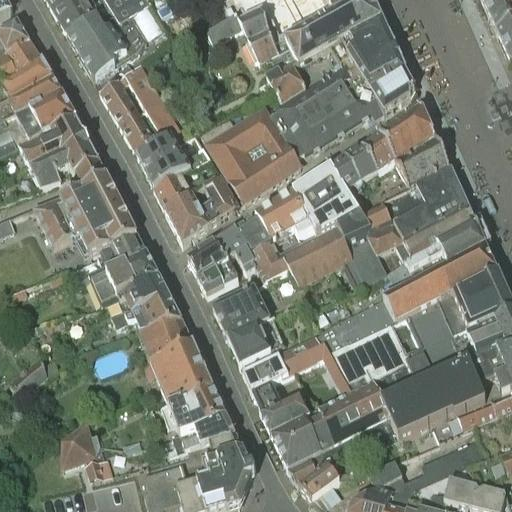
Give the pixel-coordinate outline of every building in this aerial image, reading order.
[(0,0),(0,24),(11,18),(1,0),(0,0)] [(42,0),(47,9),(47,10),(66,0),(42,0)] [(91,7),(87,0),(66,0),(47,10),(59,30),(75,23),(72,20),(102,5),(100,1),(91,7)] [(115,46),(130,66),(139,61),(146,49),(163,40),(147,13),(151,11),(143,0),(99,0),(100,1),(102,5),(110,16),(114,24),(107,29),(115,46)] [(369,1),(369,0),(282,0),(280,1),(278,0),(231,0),(241,18),(260,9),(273,33),(278,30),(288,48),(369,1)] [(511,0),(477,0),(478,2),(493,33),(511,23),(511,0)] [(381,27),(369,1),(288,48),(301,73),(340,51),(381,27)] [(110,16),(102,5),(72,20),(75,23),(59,30),(66,42),(98,26),(97,23),(100,22),(110,16)] [(470,67),(487,59),(464,8),(447,16),(470,67)] [(301,73),(288,48),(278,30),(273,33),(260,9),(241,18),(203,39),(211,53),(242,36),(259,72),(271,66),(275,74),(288,67),(289,71),(265,85),(282,111),(306,96),(294,77),(301,73)] [(399,25),(408,46),(427,38),(419,17),(399,25)] [(511,23),(493,33),(510,72),(511,71),(511,23)] [(102,32),(98,26),(66,42),(94,89),(116,75),(130,66),(115,46),(107,29),(102,32)] [(381,27),(340,51),(351,69),(372,103),(406,80),(405,79),(406,79),(401,70),(402,69),(394,52),(393,52),(389,42),(389,43),(381,27)] [(0,65),(29,51),(17,29),(0,39),(0,65)] [(434,42),(409,45),(415,91),(440,88),(434,42)] [(29,51),(0,65),(0,90),(1,92),(43,71),(29,51)] [(229,125),(200,143),(205,150),(203,152),(228,191),(230,190),(244,212),(301,175),(296,167),(304,162),(305,164),(372,122),(375,127),(384,121),(380,116),(372,103),(351,69),(276,117),(277,119),(271,122),(265,113),(234,133),(229,125)] [(43,71),(1,92),(0,92),(0,114),(7,110),(53,86),(44,72),(43,71)] [(125,83),(129,89),(136,102),(154,92),(142,72),(125,83)] [(415,97),(406,80),(372,103),(384,121),(384,122),(409,107),(410,107),(415,97)] [(125,83),(118,87),(99,99),(110,117),(129,106),(122,93),(129,89),(125,83)] [(7,110),(0,114),(0,130),(15,124),(61,101),(53,86),(7,110)] [(165,111),(154,92),(136,102),(147,121),(165,111)] [(17,153),(76,126),(75,125),(61,101),(15,124),(0,130),(0,166),(19,157),(17,153)] [(141,125),(129,106),(110,117),(121,136),(141,125)] [(165,111),(147,121),(159,142),(177,132),(165,111)] [(418,115),(364,154),(379,181),(395,170),(435,145),(423,118),(418,115)] [(153,145),(141,125),(121,136),(133,155),(153,145)] [(87,148),(76,126),(17,153),(19,157),(22,161),(21,161),(28,173),(87,148)] [(153,145),(133,155),(138,162),(176,142),(179,148),(185,145),(177,132),(159,142),(163,148),(157,151),(153,145)] [(176,142),(138,162),(136,163),(152,195),(181,183),(190,178),(193,182),(210,170),(201,156),(190,164),(186,157),(182,160),(176,150),(179,148),(176,142)] [(450,176),(435,145),(395,170),(409,198),(410,198),(450,176)] [(74,182),(99,169),(87,148),(28,173),(38,193),(39,196),(40,195),(41,197),(61,189),(59,184),(57,181),(69,175),(73,183),(74,182)] [(379,181),(364,154),(363,154),(346,164),(331,174),(351,206),(361,199),(360,197),(363,191),(362,189),(379,181)] [(82,196),(106,184),(104,180),(99,169),(74,182),(78,190),(82,196)] [(288,202),(255,222),(270,248),(277,261),(305,248),(338,235),(345,232),(360,221),(351,206),(331,174),(314,184),(288,202)] [(410,198),(360,221),(345,232),(338,235),(347,255),(398,230),(407,249),(468,216),(450,176),(410,198)] [(181,183),(152,195),(153,197),(164,217),(196,199),(206,193),(208,192),(202,182),(186,192),(181,183)] [(196,199),(164,217),(165,219),(168,225),(182,252),(208,235),(239,215),(240,214),(223,185),(221,183),(208,192),(206,193),(212,202),(202,209),(196,199)] [(32,216),(53,255),(69,248),(78,243),(88,265),(108,256),(137,243),(106,184),(82,196),(32,216)] [(476,233),(468,216),(407,249),(398,230),(347,255),(352,266),(364,292),(386,280),(378,263),(396,255),(405,271),(410,269),(476,233)] [(236,235),(234,237),(239,244),(257,277),(257,276),(258,277),(280,267),(277,261),(270,248),(255,222),(236,235)] [(11,228),(0,232),(0,244),(15,238),(11,228)] [(405,271),(386,280),(395,299),(404,295),(415,289),(415,291),(486,255),(476,234),(476,233),(410,269),(405,271)] [(305,248),(277,261),(280,267),(258,277),(265,291),(288,279),(297,296),(301,294),(342,273),(341,272),(352,266),(347,255),(338,235),(305,248)] [(234,237),(215,249),(224,266),(234,260),(236,263),(235,264),(247,283),(257,277),(239,244),(234,237)] [(103,275),(106,280),(146,262),(137,243),(108,256),(109,260),(98,265),(103,275)] [(215,249),(188,267),(197,284),(225,268),(224,266),(215,249)] [(383,307),(322,338),(323,341),(327,348),(335,344),(340,355),(342,358),(392,334),(405,327),(498,280),(498,279),(486,255),(415,291),(415,289),(404,295),(395,299),(382,305),(383,307)] [(88,282),(91,288),(103,315),(103,316),(119,309),(117,304),(158,284),(157,283),(146,262),(106,280),(103,275),(102,275),(88,282)] [(364,292),(352,266),(341,272),(342,273),(343,277),(354,297),(364,292)] [(225,268),(197,284),(207,304),(236,287),(225,268)] [(511,311),(498,280),(405,327),(417,356),(418,357),(406,362),(412,375),(415,373),(511,320),(511,311)] [(61,281),(3,304),(5,311),(63,288),(61,281)] [(76,287),(79,294),(91,288),(88,282),(83,284),(76,287)] [(168,303),(158,284),(117,304),(119,309),(120,310),(124,308),(131,321),(168,303)] [(229,345),(269,327),(255,295),(213,315),(229,345)] [(131,321),(129,321),(125,322),(123,318),(109,320),(115,333),(129,331),(135,329),(140,339),(138,339),(138,340),(140,339),(181,328),(168,303),(131,321)] [(511,320),(415,373),(425,398),(511,355),(511,320)] [(68,324),(60,327),(62,334),(70,332),(68,324)] [(269,327),(229,345),(227,346),(240,376),(285,354),(273,326),(269,327)] [(140,339),(138,340),(149,367),(192,351),(190,347),(181,328),(140,339)] [(46,331),(31,335),(34,343),(42,340),(42,339),(48,337),(46,331)] [(256,373),(242,380),(251,401),(271,391),(272,391),(316,368),(323,365),(324,368),(330,365),(350,403),(344,406),(338,409),(321,418),(332,444),(326,447),(329,454),(334,452),(387,425),(372,393),(407,377),(412,375),(406,362),(406,361),(404,357),(403,357),(392,334),(342,358),(340,355),(335,344),(327,348),(323,341),(308,348),(256,373)] [(192,351),(149,367),(148,368),(167,415),(213,397),(211,394),(205,380),(206,380),(201,368),(200,368),(192,351)] [(511,355),(425,398),(415,373),(407,377),(372,393),(387,425),(398,448),(433,434),(433,433),(456,424),(511,402),(511,355)] [(40,365),(8,392),(22,408),(59,378),(56,372),(45,376),(40,365)] [(271,391),(251,401),(256,411),(259,417),(262,423),(283,412),(279,404),(272,391),(271,391)] [(167,415),(161,418),(169,438),(175,435),(179,443),(226,424),(213,397),(167,415)] [(511,402),(456,424),(463,441),(464,443),(474,439),(474,438),(511,422),(511,402)] [(283,412),(262,423),(285,474),(306,464),(329,454),(326,447),(332,444),(321,418),(310,424),(300,403),(283,412)] [(388,504),(386,510),(391,511),(419,511),(421,510),(414,498),(467,476),(479,500),(503,491),(511,488),(511,485),(505,465),(511,462),(511,422),(474,438),(474,439),(478,448),(420,473),(424,482),(405,490),(404,488),(388,504)] [(226,424),(179,443),(172,445),(175,453),(173,457),(166,459),(169,465),(169,466),(236,444),(226,424)] [(463,441),(456,424),(433,433),(433,434),(440,452),(463,441)] [(63,447),(63,450),(99,453),(97,442),(92,443),(88,429),(63,447)] [(150,486),(140,489),(145,505),(144,507),(145,510),(156,507),(157,511),(241,511),(245,503),(244,501),(251,485),(254,484),(255,481),(252,474),(250,475),(236,445),(236,444),(169,466),(148,473),(148,474),(147,474),(150,486)] [(63,450),(62,476),(85,468),(97,464),(96,462),(100,453),(99,453),(63,450)] [(314,481),(306,464),(285,474),(287,480),(297,492),(314,481)] [(108,468),(87,473),(91,490),(112,484),(112,483),(108,468)] [(377,493),(402,484),(395,469),(367,481),(374,495),(377,493)] [(315,481),(297,492),(299,495),(308,505),(312,510),(339,488),(340,487),(356,486),(352,476),(336,482),(329,475),(328,472),(315,481)] [(467,476),(414,498),(421,510),(419,511),(511,511),(503,491),(479,500),(467,476)] [(402,484),(377,493),(388,504),(404,488),(402,484)] [(511,511),(511,488),(503,491),(511,511)] [(377,493),(374,495),(376,497),(352,511),(351,511),(385,511),(386,510),(388,504),(377,493)]
